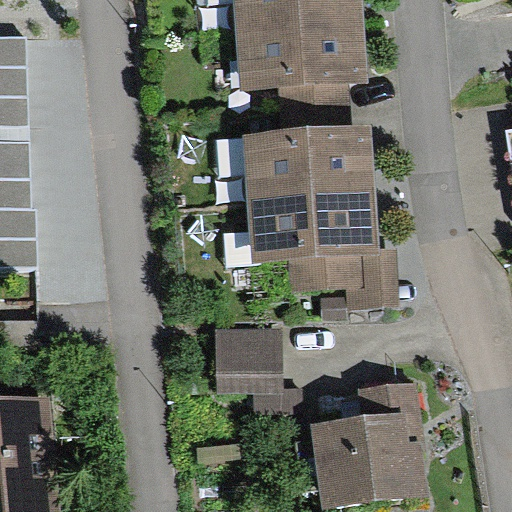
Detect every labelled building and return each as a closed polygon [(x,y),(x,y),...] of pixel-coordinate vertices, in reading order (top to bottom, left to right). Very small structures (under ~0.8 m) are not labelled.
[(351,98),(371,97),(364,0),(236,0),(243,103),(282,102),(283,121),(353,116),(351,98)] [(29,41),(0,41),(0,276),(42,275),(40,211),(35,212),(29,41)] [(395,256),(379,257),(371,139),(355,140),(353,116),(283,121),(284,146),(243,149),(252,279),(289,277),(291,298),(350,294),(351,313),(399,310),(395,256)] [(0,362),(30,361),(28,324),(0,325),(0,362)] [(218,334),(219,381),(285,380),(284,333),(218,334)] [(285,393),(285,380),(219,381),(219,400),(255,400),(285,399),(285,393)] [(363,431),(313,437),(322,511),(374,511),(429,505),(423,457),(427,457),(418,388),(359,396),(363,431)] [(285,399),(255,400),(255,420),(306,420),(306,393),(285,393),(285,399)] [(0,408),(0,511),(62,511),(51,403),(0,408)]
